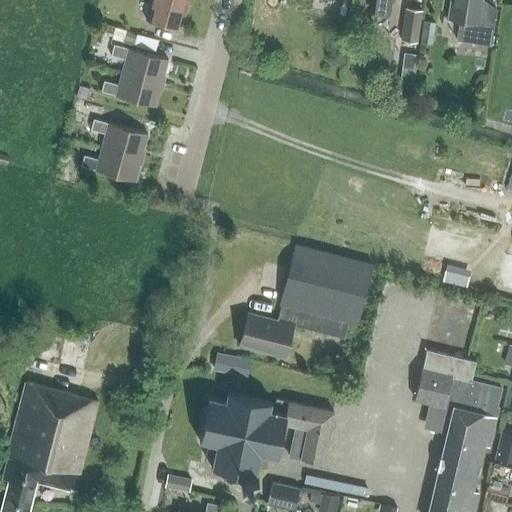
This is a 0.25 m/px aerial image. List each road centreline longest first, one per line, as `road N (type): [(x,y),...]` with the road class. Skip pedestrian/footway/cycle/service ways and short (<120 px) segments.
road 1 (track): [(206,106),(321,154),(506,208)]
road 2 (residential): [(184,194),(233,0)]
